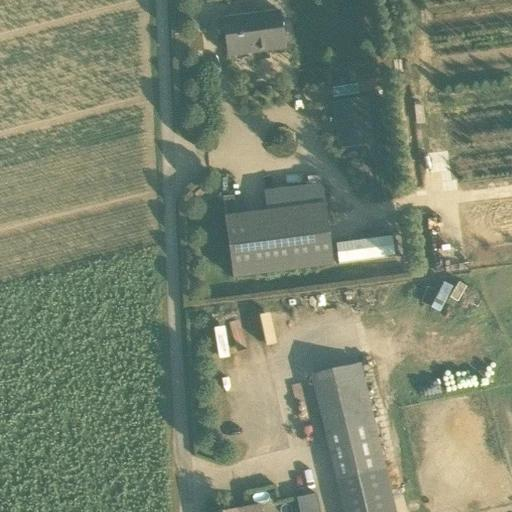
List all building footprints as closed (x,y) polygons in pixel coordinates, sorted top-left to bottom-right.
[(227,56),(258,52),(285,49),(280,12),(222,20),(227,56)] [(342,87),(343,98),(361,98),(360,86),(342,87)] [(339,149),(374,144),(367,97),(333,101),(339,149)] [(232,279),(333,266),(325,205),(224,218),(232,279)] [(392,237),(335,244),(338,264),(394,256),(392,237)] [(273,340),(294,339),(293,310),(266,311),(267,326),(272,326),(273,340)] [(395,511),(360,366),(312,377),(343,511),(395,511)] [(302,511),(322,511),(320,493),(300,496),(302,511)]
